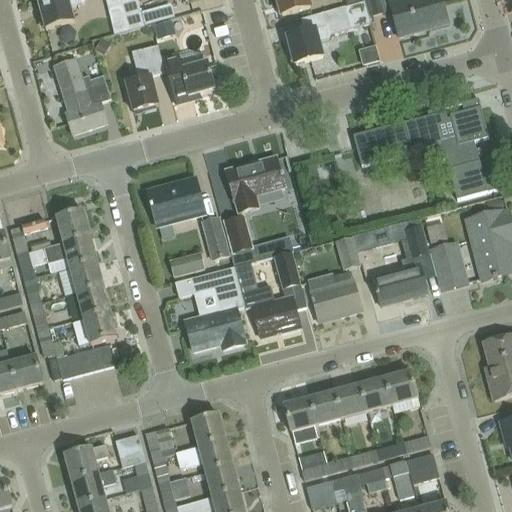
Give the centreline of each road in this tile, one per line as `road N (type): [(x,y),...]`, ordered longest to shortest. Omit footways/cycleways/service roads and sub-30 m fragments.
road 1 (residential): [(172,396),(112,159)]
road 2 (residential): [(271,116),(503,54)]
road 3 (residential): [(247,378),(438,328)]
road 4 (residential): [(482,511),(438,328)]
road 5 (residential): [(45,174),(0,0)]
road 6 (residential): [(112,159),(271,116)]
road 7 (residential): [(20,440),(172,396)]
road 8 (residential): [(282,511),(247,378)]
